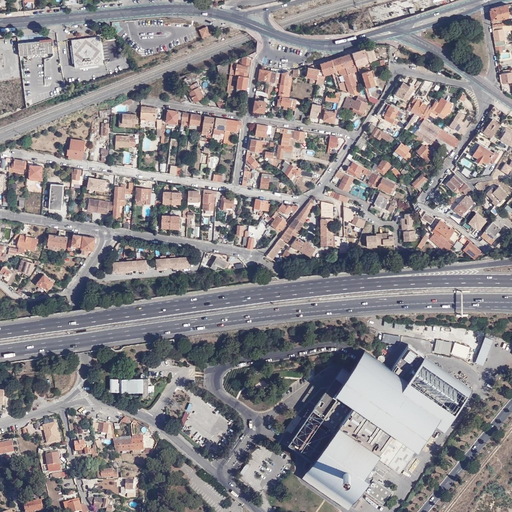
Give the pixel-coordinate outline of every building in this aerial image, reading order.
[(489,8),(491,21),(510,16),(509,11),(507,3),(503,5),(489,8)] [(504,39),(502,30),(502,28),(503,28),(502,26),(502,25),(492,27),(495,45),(501,44),(505,44),(505,39),(504,39)] [(199,29),(203,37),(211,34),(207,26),(199,29)] [(100,36),(93,36),(90,40),(86,37),(83,41),(79,38),(72,39),(75,67),(103,63),(100,36)] [(53,39),(19,43),(20,54),(20,55),(54,52),(53,39)] [(376,58),(372,46),(353,52),(356,62),(357,65),(376,58)] [(341,56),(355,94),(355,95),(357,96),(359,93),(352,73),(357,71),(355,66),(351,68),(350,65),(356,62),(353,52),(341,56)] [(251,59),(246,55),(243,56),(242,60),(240,60),(240,62),(238,62),(238,63),(237,63),(236,69),(233,69),(235,59),(231,60),(229,73),(238,74),(249,76),(251,59)] [(355,94),(341,56),(332,59),(335,69),(338,68),(339,72),(341,75),(342,74),(349,92),(355,95),(355,94)] [(332,59),(321,63),(322,68),(320,68),(318,77),(318,78),(317,81),(319,82),(322,82),(325,74),(335,71),(335,69),(332,59)] [(231,60),(217,65),(218,72),(229,74),(229,73),(231,60)] [(308,67),(306,76),(318,78),(318,77),(319,69),(308,67)] [(270,81),(271,70),(260,69),(258,79),(270,81)] [(281,82),(282,72),(271,70),(270,81),(269,82),(268,93),(270,93),(272,81),(281,82)] [(363,73),(368,88),(376,85),(371,70),(363,73)] [(288,71),(282,72),(281,82),(278,95),(288,97),(292,77),(288,76),(288,71)] [(499,74),(501,83),(511,81),(511,71),(503,73),(501,73),(501,74),(499,74)] [(184,89),(187,87),(191,85),(186,74),(177,76),(184,89)] [(246,88),(249,76),(238,74),(236,87),(246,88)] [(432,81),(424,80),(420,87),(426,91),(432,81)] [(191,85),(187,87),(189,91),(186,93),(192,103),(204,96),(196,82),(191,85)] [(410,84),(410,86),(403,82),(399,87),(398,86),(394,92),(405,100),(414,86),(410,84)] [(370,101),(376,103),(378,101),(370,99),(370,98),(371,98),(368,88),(365,89),(370,101)] [(278,100),(278,95),(270,93),(268,93),(265,92),(256,90),(256,93),(271,96),(270,98),(278,100)] [(297,100),(297,99),(288,97),(278,95),(278,100),(277,105),(280,105),(280,104),(290,105),(290,108),(295,109),(295,107),(296,103),(299,104),(300,100),(297,100)] [(364,112),(368,100),(358,96),(356,101),(347,97),(343,107),(349,109),(350,106),(353,108),(364,112)] [(255,100),(253,110),(265,112),(267,97),(264,97),(263,101),(255,100)] [(430,106),(429,109),(431,110),(432,107),(445,115),(452,103),(441,97),(438,102),(435,100),(431,107),(430,106)] [(409,110),(413,113),(413,112),(414,113),(416,114),(419,116),(421,113),(426,104),(416,99),(414,98),(411,102),(412,103),(410,106),(411,107),(409,110)] [(312,103),(310,114),(317,116),(318,110),(320,111),(322,105),(312,103)] [(389,105),(387,110),(390,112),(391,110),(397,115),(401,117),(403,113),(390,106),(389,105)] [(156,108),(141,106),(141,118),(145,119),(145,120),(155,121),(155,120),(156,108)] [(493,106),(490,110),(496,114),(499,111),(493,106)] [(419,120),(421,121),(423,117),(428,109),(427,108),(423,114),(421,117),(419,120)] [(182,112),(167,110),(166,122),(177,124),(177,119),(181,120),(182,112)] [(323,120),(333,122),(336,113),(325,110),(323,120)] [(390,112),(387,110),(383,116),(385,117),(384,119),(392,124),(392,123),(396,125),(398,121),(394,119),(397,115),(391,110),(390,112)] [(449,125),(463,134),(465,131),(467,127),(461,123),(459,122),(461,120),(464,115),(458,111),(449,125)] [(135,127),(135,124),(123,123),(123,113),(120,113),(119,126),(135,127)] [(123,123),(135,124),(136,114),(123,113),(123,123)] [(202,115),(191,113),(189,123),(198,125),(198,129),(199,129),(200,125),(202,115)] [(301,121),(308,122),(310,115),(303,113),(301,121)] [(416,114),(414,113),(405,126),(408,128),(416,114)] [(200,125),(199,129),(199,131),(207,132),(207,127),(210,127),(209,130),(207,137),(210,138),(214,117),(204,115),(203,126),(200,125)] [(227,119),(217,117),(215,127),(214,127),(213,133),(224,135),(225,129),(227,119)] [(441,129),(434,125),(423,118),(423,117),(421,121),(413,132),(423,138),(427,141),(429,142),(435,146),(437,147),(438,146),(438,143),(433,140),(436,135),(454,146),(459,139),(441,129)] [(240,121),(227,119),(225,129),(229,129),(236,131),(236,126),(240,127),(241,123),(240,121)] [(481,130),(491,137),(492,135),(500,125),(492,119),(485,128),(483,126),(481,130)] [(266,136),(268,125),(257,123),(256,134),(266,136)] [(289,146),(291,129),(281,127),(280,132),(283,132),(281,144),(289,146)] [(504,130),(505,131),(500,138),(511,145),(511,143),(511,131),(506,127),(504,130)] [(394,137),(376,128),(373,134),(372,135),(381,139),(382,137),(389,140),(389,139),(392,141),(394,137)] [(303,141),(304,131),(291,129),(289,146),(292,146),(293,146),(294,140),(303,141)] [(411,136),(420,142),(421,141),(423,138),(413,132),(411,136)] [(115,146),(123,146),(129,146),(129,145),(135,145),(135,139),(133,139),(133,137),(129,137),(129,136),(116,135),(115,146)] [(336,146),(337,137),(330,136),(329,145),(336,146)] [(263,151),(265,140),(255,138),(252,137),(250,149),(263,151)] [(430,157),(430,155),(428,152),(430,150),(426,147),(429,142),(427,141),(423,138),(421,141),(420,142),(423,144),(417,150),(424,156),(423,157),(426,161),(430,157)] [(69,154),(68,157),(85,160),(85,153),(84,153),(85,142),(71,140),(70,148),(68,148),(67,154),(69,154)] [(357,140),(354,145),(361,149),(364,145),(363,144),(357,140)] [(401,142),(395,150),(399,153),(408,159),(411,154),(407,151),(410,147),(406,144),(405,145),(401,142)] [(480,144),(473,155),(488,164),(490,160),(494,163),(500,154),(495,151),(494,153),(480,144)] [(300,147),(293,146),(292,146),(292,147),(279,145),(277,157),(283,158),(283,156),(291,157),(291,156),(298,157),(300,147)] [(245,162),(252,168),(258,163),(247,151),(245,162)] [(488,164),(473,155),(472,158),(486,167),(488,164)] [(25,160),(9,157),(9,158),(9,161),(11,161),(11,160),(14,160),(14,162),(12,162),(12,166),(9,165),(9,172),(12,173),(13,170),(13,167),(23,169),(25,160)] [(469,168),(472,162),(463,158),(460,163),(469,168)] [(390,164),(383,159),(375,169),(383,174),(390,164)] [(286,174),(290,179),(294,173),(295,174),(298,174),(299,172),(298,170),(292,166),(290,164),(289,165),(284,161),(279,168),(284,172),(286,174)] [(362,166),(353,161),(350,166),(349,166),(347,170),(357,176),(362,166)] [(258,163),(252,168),(250,171),(248,171),(252,171),(255,172),(255,169),(261,170),(261,166),(260,165),(260,164),(258,163)] [(42,166),(29,165),(28,175),(27,178),(41,179),(42,166)] [(82,183),(82,175),(80,175),(80,169),(74,168),(73,171),(71,171),(71,172),(72,173),(72,182),(78,183),(82,183)] [(467,177),(470,172),(463,168),(460,173),(467,177)] [(302,170),(300,175),(312,178),(313,173),(302,170)] [(103,172),(92,171),(92,173),(93,173),(91,184),(88,184),(88,188),(100,190),(103,172)] [(342,179),(344,174),(341,172),(338,171),(335,175),(342,179)] [(377,174),(373,172),(367,183),(372,185),(377,174)] [(262,173),(260,188),(268,188),(269,181),(269,174),(262,173)] [(463,181),(455,173),(446,182),(454,190),(463,181)] [(349,186),(353,178),(345,174),(344,174),(342,179),(339,186),(348,191),(350,186),(349,186)] [(421,174),(415,180),(412,177),(410,179),(413,182),(412,183),(416,187),(419,184),(424,179),(428,184),(430,181),(426,177),(425,178),(421,174)] [(397,185),(383,178),(379,186),(393,194),(397,185)] [(424,179),(419,184),(424,189),(428,184),(424,179)] [(63,183),(51,182),(49,208),(62,209),(63,183)] [(116,186),(115,199),(120,199),(123,199),(124,199),(125,193),(132,194),(133,183),(129,182),(129,188),(125,188),(125,184),(121,184),(121,186),(116,186)] [(492,187),(488,191),(499,202),(507,194),(499,185),(495,190),(492,187)] [(146,203),(150,203),(151,192),(151,188),(147,188),(147,190),(143,190),(143,187),(136,187),(135,199),(146,199),(146,203)] [(217,191),(204,189),(203,209),(212,210),(213,195),(216,195),(217,191)] [(167,206),(167,203),(180,204),(181,192),(164,191),(163,206),(167,206)] [(198,191),(188,191),(188,204),(200,204),(200,197),(199,196),(198,191)] [(331,195),(344,201),(346,202),(348,197),(333,191),(331,195)] [(493,200),(491,202),(495,205),(495,206),(499,202),(488,191),(486,193),(493,200)] [(374,206),(382,210),(383,207),(384,207),(388,199),(389,200),(390,197),(379,192),(378,194),(376,200),(374,203),(375,203),(374,206)] [(466,194),(453,208),(461,215),(474,200),(466,194)] [(453,195),(445,201),(448,205),(455,197),(453,195)] [(232,207),(234,198),(222,196),(220,208),(225,209),(226,206),(232,207)] [(265,202),(266,200),(256,198),(254,208),(267,210),(269,203),(265,202)] [(310,198),(289,226),(298,232),(315,199),(310,198)] [(113,202),(89,199),(88,208),(97,209),(97,212),(107,213),(107,209),(113,209),(113,202)] [(115,199),(113,216),(121,217),(123,199),(120,199),(115,199)] [(388,208),(393,211),(395,207),(396,207),(399,202),(393,199),(388,208)] [(332,204),(321,200),(321,234),(332,235),(332,204)] [(282,203),(279,207),(286,213),(289,209),(290,210),(290,209),(289,209),(289,208),(290,206),(287,204),(286,205),(282,203)] [(290,210),(293,213),(299,206),(293,205),(289,209),(290,209),(290,210)] [(495,205),(490,211),(496,216),(499,212),(500,210),(495,206),(495,205)] [(344,218),(350,220),(354,210),(343,206),(344,218)] [(450,210),(446,214),(451,218),(454,213),(450,210)] [(270,224),(279,231),(286,222),(275,212),(272,216),(275,219),(272,222),(270,224)] [(434,217),(426,212),(422,217),(430,223),(434,217)] [(511,223),(499,212),(496,216),(492,220),(481,235),(491,244),(495,238),(493,236),(504,223),(510,228),(511,226),(511,223)] [(404,241),(415,240),(415,230),(413,230),(412,213),(404,213),(405,218),(401,218),(402,224),(404,224),(404,231),(404,241)] [(475,214),(466,224),(477,233),(486,223),(475,214)] [(179,227),(179,216),(162,215),(162,226),(179,227)] [(363,228),(366,220),(354,216),(351,225),(363,228)] [(266,229),(268,227),(270,224),(272,222),(266,218),(264,217),(257,226),(263,228),(264,227),(266,229)] [(435,226),(435,227),(455,240),(460,233),(440,219),(435,226)] [(268,227),(277,234),(279,231),(270,224),(268,227)] [(297,233),(288,227),(280,237),(291,244),(311,256),(316,248),(311,245),(312,244),(305,240),(304,241),(295,236),(297,233)] [(433,230),(435,232),(452,244),(455,240),(435,227),(433,230)] [(377,244),(383,244),(394,243),(393,235),(389,235),(388,232),(382,232),(382,235),(376,235),(376,234),(366,235),(366,245),(366,246),(377,245),(377,244)] [(435,232),(433,233),(450,250),(453,245),(452,244),(435,232)] [(450,250),(433,233),(430,237),(442,249),(450,250)] [(38,239),(21,234),(20,239),(18,245),(20,245),(25,247),(35,249),(38,239)] [(80,247),(82,235),(73,234),(72,239),(70,251),(74,252),(75,245),(80,247)] [(332,235),(321,234),(321,245),(332,246),(332,235)] [(428,236),(426,235),(425,234),(420,241),(417,246),(417,247),(416,248),(420,250),(421,247),(428,236)] [(48,247),(60,250),(60,249),(65,249),(65,247),(66,247),(67,238),(49,235),(48,245),(48,247)] [(89,250),(93,250),(94,249),(95,237),(83,235),(80,249),(82,250),(81,253),(89,254),(89,250)] [(461,237),(458,241),(464,245),(467,240),(461,237)] [(283,257),(282,259),(282,262),(287,262),(292,261),(291,255),(287,256),(290,252),(285,249),(288,245),(279,239),(267,254),(266,256),(276,262),(279,258),(281,255),(283,257)] [(0,241),(0,253),(1,254),(2,248),(4,249),(5,245),(8,246),(9,244),(0,241)] [(459,251),(463,245),(457,241),(453,247),(459,251)] [(475,259),(482,251),(469,241),(463,249),(475,259)] [(190,256),(180,257),(181,268),(185,268),(184,266),(188,265),(190,265),(190,256)] [(218,257),(217,256),(211,267),(216,269),(218,264),(224,268),(228,262),(219,257),(220,256),(218,256),(218,257)] [(167,264),(166,257),(161,258),(156,258),(157,270),(161,269),(161,267),(164,267),(167,267),(167,264)] [(181,268),(180,257),(175,257),(170,257),(171,263),(171,266),(173,266),(176,266),(177,268),(181,268)] [(34,262),(22,259),(19,271),(30,275),(34,262)] [(146,259),(142,259),(136,260),(137,266),(137,269),(140,269),(143,268),(143,271),(147,270),(146,259)] [(133,266),(133,260),(127,260),(123,261),(124,272),(128,272),(128,270),(131,269),(133,269),(133,266)] [(124,272),(123,261),(119,261),(115,261),(113,261),(114,271),(116,271),(120,270),(120,272),(124,272)] [(4,278),(8,281),(13,271),(8,269),(3,266),(0,272),(0,274),(5,277),(4,278)] [(13,271),(8,281),(12,284),(17,272),(16,272),(13,271)] [(54,281),(44,273),(36,283),(46,291),(54,281)] [(20,297),(28,294),(26,288),(18,291),(20,297)] [(425,325),(423,332),(432,334),(434,327),(425,325)] [(435,330),(433,338),(441,339),(441,335),(449,337),(450,334),(435,330)] [(483,339),(485,333),(478,330),(476,337),(483,339)] [(383,333),(382,342),(399,345),(400,336),(383,333)] [(475,362),(483,366),(493,341),(485,338),(475,362)] [(425,341),(424,348),(434,351),(434,350),(441,351),(442,344),(436,343),(436,341),(425,341)] [(500,349),(511,353),(511,344),(503,341),(500,349)] [(451,355),(467,359),(470,347),(454,343),(451,355)] [(370,462),(375,455),(393,429),(414,444),(424,429),(423,428),(431,416),(440,404),(365,353),(351,373),(345,369),(313,414),(334,429),(309,465),(330,480),(346,458),(357,466),(341,487),(355,497),(368,478),(362,473),(368,466),(370,462)] [(395,369),(403,358),(401,356),(392,367),(395,369)] [(142,378),(140,378),(121,378),(121,391),(142,392),(142,398),(147,398),(148,378),(142,378)] [(451,412),(440,404),(431,416),(442,424),(451,412)] [(183,412),(178,423),(184,426),(188,414),(183,412)] [(307,420),(308,418),(299,412),(285,433),(294,439),(307,420)] [(220,431),(229,437),(237,426),(229,420),(220,431)] [(318,425),(311,420),(296,441),(304,446),(318,425)] [(115,451),(121,450),(120,440),(116,441),(112,422),(109,421),(115,451)] [(59,440),(55,422),(43,425),(44,430),(47,431),(48,434),(46,435),(47,442),(59,440)] [(109,424),(100,422),(98,431),(108,433),(109,424)] [(328,432),(321,427),(306,448),(313,453),(328,432)] [(190,429),(186,434),(196,443),(200,438),(190,429)] [(393,429),(375,455),(398,471),(416,445),(414,444),(393,429)] [(217,446),(220,439),(215,436),(212,443),(217,446)] [(134,440),(132,440),(132,450),(132,452),(132,453),(140,453),(140,450),(144,450),(143,439),(139,439),(134,440)] [(79,450),(79,454),(89,454),(96,454),(95,444),(93,445),(93,448),(86,448),(85,440),(75,441),(76,450),(79,450)] [(121,450),(132,450),(132,440),(120,440),(121,450)] [(0,443),(0,453),(0,454),(2,454),(14,451),(12,441),(0,443)] [(60,467),(58,451),(46,452),(48,468),(60,467)] [(370,462),(368,466),(382,476),(385,472),(370,462)] [(114,477),(114,478),(117,478),(118,472),(113,471),(113,468),(98,468),(98,477),(114,477)] [(373,478),(364,490),(383,503),(391,491),(373,478)] [(86,489),(94,487),(92,479),(85,480),(86,489)] [(120,487),(120,493),(134,494),(134,489),(132,489),(133,480),(126,479),(125,487),(120,487)] [(10,492),(13,501),(18,499),(16,491),(10,492)] [(87,498),(92,506),(107,508),(106,511),(112,511),(113,505),(108,505),(109,500),(96,498),(90,497),(88,497),(87,498)] [(42,509),(41,499),(24,502),(25,511),(42,509)] [(78,511),(82,511),(86,511),(89,511),(85,504),(80,506),(78,499),(64,503),(66,511),(78,511)]
